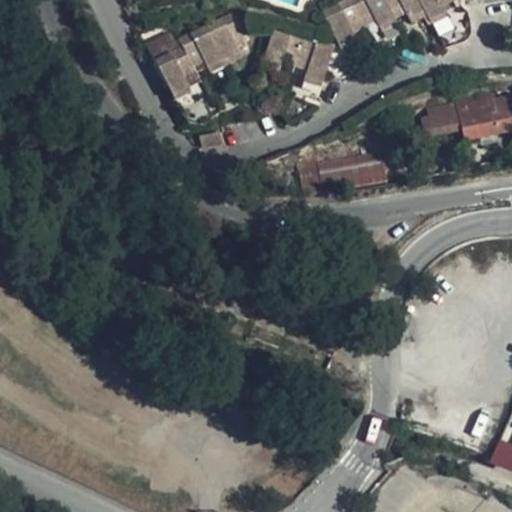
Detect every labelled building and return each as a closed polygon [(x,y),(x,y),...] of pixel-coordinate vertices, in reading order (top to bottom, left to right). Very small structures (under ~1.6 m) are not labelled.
[(351,25),(362,20),(352,0),(345,0),(324,11),(341,45),(357,37),(354,31),(351,25)] [(380,25),(397,17),(394,10),(388,0),(352,0),(362,20),(374,14),(377,20),(380,25)] [(406,4),(409,11),(411,16),(426,8),(421,0),(388,0),(394,10),(406,4)] [(421,0),(426,8),(429,15),(430,17),(446,9),(443,4),(441,0),(421,0)] [(394,10),(397,17),(409,11),(406,4),(394,10)] [(426,8),(411,16),(414,23),(429,15),(426,8)] [(446,9),(430,17),(434,24),(449,15),(446,9)] [(237,11),(208,26),(225,60),(240,52),(235,41),(249,34),(237,11)] [(365,26),(377,20),(374,14),(362,20),(365,26)] [(400,23),(397,17),(380,25),(383,31),(400,23)] [(354,31),(365,26),(362,20),(351,25),(354,31)] [(225,60),(208,26),(180,42),(183,48),(189,59),(205,51),(209,57),(213,66),(225,60)] [(301,59),(308,37),(278,27),(266,62),(283,67),(284,63),(287,55),(301,59)] [(337,46),(308,37),(301,59),(312,63),(310,71),(308,76),(325,82),(337,46)] [(360,43),(357,37),(341,45),(344,51),(360,43)] [(189,59),(183,48),(157,62),(174,95),(189,87),(184,76),(181,71),(192,65),(189,59)] [(205,51),(189,59),(192,65),(209,57),(205,51)] [(240,52),(225,60),(229,65),(243,58),(240,52)] [(298,67),(301,59),(287,55),(284,63),(298,67)] [(312,63),(301,59),(298,67),(310,71),(312,63)] [(229,65),(225,60),(213,66),(217,72),(229,65)] [(283,67),(266,62),(264,68),(281,74),(283,67)] [(195,70),(192,65),(181,71),(184,76),(195,70)] [(324,88),(325,82),(308,76),(306,82),(324,88)] [(189,87),(174,95),(178,101),(193,94),(189,87)] [(493,95),(429,108),(430,115),(421,118),(424,136),(461,129),(463,139),(479,135),(482,145),(497,141),(495,132),(511,128),(511,94),(494,98),(493,95)] [(224,132),(204,136),(207,149),(226,144),(224,132)] [(382,152),(323,163),(327,190),(386,178),(382,152)] [(327,190),(323,163),(288,170),(293,197),(327,190)] [(511,446),(498,441),(490,461),(511,469),(511,446)]
